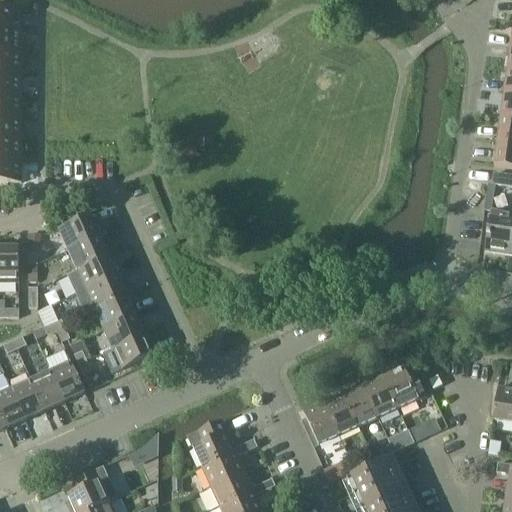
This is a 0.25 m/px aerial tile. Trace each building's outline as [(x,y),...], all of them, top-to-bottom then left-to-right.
[(0,32),(21,32),(21,10),(0,10),(0,32)] [(0,53),(21,54),(21,32),(0,32),(0,53)] [(21,54),(0,53),(0,75),(21,75),(21,54)] [(21,75),(0,75),(0,97),(21,97),(21,75)] [(502,119),(511,120),(511,96),(505,95),(502,119)] [(21,97),(0,97),(0,119),(21,119),(21,97)] [(21,119),(0,119),(0,140),(21,141),(21,119)] [(498,143),(511,145),(511,120),(502,119),(498,143)] [(0,162),(21,162),(21,141),(0,140),(0,162)] [(511,145),(498,143),(495,167),(511,169),(511,145)] [(21,162),(0,162),(0,184),(21,184),(21,162)] [(511,188),(511,176),(497,174),(496,186),(511,188)] [(509,256),(511,236),(511,214),(492,212),(486,252),(509,256)] [(69,252),(100,238),(91,218),(59,232),(69,252)] [(100,238),(69,252),(77,272),(109,258),(100,238)] [(0,284),(19,284),(19,250),(0,249),(0,284)] [(38,256),(29,256),(29,266),(38,266),(38,256)] [(77,272),(68,276),(77,296),(118,278),(109,258),(77,272)] [(118,278),(77,296),(85,316),(95,311),(127,297),(118,278)] [(29,300),(38,300),(38,290),(29,290),(29,300)] [(127,297),(95,311),(104,331),(136,317),(127,297)] [(38,300),(29,300),(29,310),(38,310),(38,300)] [(0,310),(0,319),(19,320),(19,311),(0,310)] [(136,317),(104,331),(113,351),(145,337),(136,317)] [(58,335),(66,331),(62,322),(54,325),(58,333),(57,333),(58,335)] [(48,337),(57,333),(58,333),(54,325),(45,329),(48,337)] [(62,344),(68,341),(70,340),(66,331),(58,335),(62,344)] [(145,337),(113,351),(104,355),(113,375),(154,357),(145,337)] [(23,339),(14,343),(17,351),(27,347),(23,339)] [(17,351),(14,343),(4,347),(8,355),(17,351)] [(79,366),(87,363),(83,353),(75,357),(79,366)] [(85,394),(71,363),(50,372),(65,404),(85,394)] [(87,363),(79,366),(83,375),(91,372),(87,363)] [(426,399),(419,383),(413,368),(406,371),(404,368),(383,378),(399,411),(426,399)] [(30,381),(45,412),(65,404),(50,372),(30,381)] [(434,391),(443,386),(439,377),(430,382),(434,391)] [(399,411),(383,378),(364,387),(379,420),(399,411)] [(6,380),(0,382),(0,418),(5,430),(25,421),(11,390),(6,380)] [(11,390),(25,421),(45,412),(30,381),(11,390)] [(379,420),(364,387),(344,396),(360,429),(379,420)] [(511,424),(511,390),(499,389),(494,422),(511,424)] [(360,429),(344,396),(325,405),(340,438),(360,429)] [(340,438),(325,405),(304,414),(320,447),(340,438)] [(223,423),(198,434),(189,438),(203,469),(236,453),(235,450),(223,423)] [(431,437),(442,433),(438,425),(428,430),(431,437)] [(392,446),(395,454),(416,444),(410,431),(389,440),(392,446)] [(244,446),(248,454),(258,449),(255,441),(244,446)] [(211,488),(245,472),(239,458),(248,454),(244,446),(235,450),(236,453),(203,469),(211,488)] [(395,454),(392,446),(382,451),(385,459),(395,454)] [(352,464),(356,472),(366,467),(363,460),(352,464)] [(325,473),(330,484),(356,472),(352,464),(351,461),(325,473)] [(414,511),(391,461),(351,480),(366,511),(414,511)] [(511,466),(498,465),(497,474),(506,475),(510,480),(508,492),(511,492),(511,466)] [(74,482),(64,487),(69,497),(75,511),(89,511),(110,503),(109,503),(117,499),(103,469),(96,472),(74,482)] [(245,472),(211,488),(220,508),(254,492),(253,489),(245,472)] [(263,485),(266,493),(276,488),(273,480),(263,485)] [(263,511),(257,497),(266,493),(263,485),(253,489),(254,492),(220,508),(222,511),(263,511)] [(113,511),(110,503),(89,511),(113,511)]
